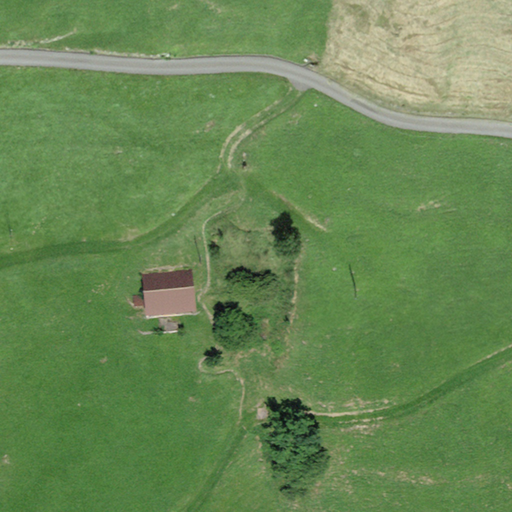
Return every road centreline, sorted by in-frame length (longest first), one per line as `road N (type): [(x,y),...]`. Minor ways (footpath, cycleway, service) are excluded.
road 1 (unclassified): [(0,57),(259,64),(388,117),(511,132)]
road 2 (track): [(511,350),(396,412),(312,422),(270,412),(241,422),(231,444)]
road 3 (track): [(227,160),(173,225),(141,242),(0,260)]
